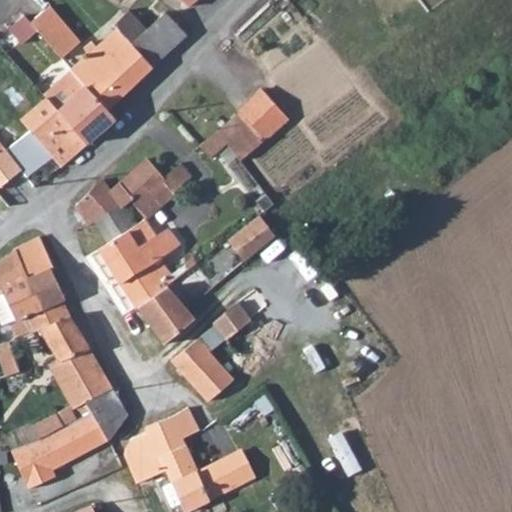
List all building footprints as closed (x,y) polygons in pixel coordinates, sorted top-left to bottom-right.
[(75,37),(43,3),(25,22),(56,56),(75,37)] [(165,14),(130,46),(151,68),(186,36),(165,14)] [(114,60),(103,48),(93,56),(79,68),(91,83),(86,90),(103,112),(108,107),(151,68),(130,46),(114,60)] [(73,76),(45,100),(48,103),(89,149),(120,120),(108,107),(103,112),(86,90),(73,76)] [(244,118),(265,140),(290,120),(265,94),(239,113),(244,118)] [(48,103),(20,126),(65,171),(89,149),(48,103)] [(203,143),(217,157),(228,148),(240,161),(265,140),(244,118),(220,136),(216,132),(203,143)] [(0,156),(0,192),(19,177),(0,156)] [(167,186),(173,193),(192,177),(179,163),(163,177),(147,162),(111,190),(124,205),(129,202),(136,210),(167,186)] [(91,226),(97,222),(120,208),(124,205),(111,190),(103,182),(76,205),(91,226)] [(97,222),(110,241),(133,226),(120,208),(97,222)] [(259,216),(227,239),(243,261),(275,236),(259,216)] [(133,226),(110,241),(100,248),(136,308),(160,290),(158,285),(170,276),(158,259),(176,246),(164,230),(157,236),(143,218),(133,226)] [(52,273),(54,273),(46,257),(38,240),(14,252),(28,284),(52,273)] [(0,294),(4,293),(28,284),(14,252),(7,257),(0,263),(0,294)] [(63,298),(52,273),(28,284),(39,309),(63,298)] [(39,309),(28,284),(4,293),(15,321),(20,319),(39,309)] [(160,290),(136,308),(161,343),(191,316),(166,285),(160,290)] [(212,322),(234,302),(223,290),(200,308),(212,322)] [(71,314),(63,298),(39,309),(20,319),(27,331),(35,346),(50,340),(57,359),(48,362),(77,419),(96,410),(90,399),(110,389),(81,332),(85,329),(77,312),(71,314)] [(249,321),(234,302),(212,322),(225,339),(249,321)] [(272,349),(249,321),(225,339),(247,367),(272,349)] [(192,332),(166,355),(207,401),(231,382),(210,351),(192,332)] [(0,354),(7,374),(22,368),(11,339),(0,343),(0,354)] [(124,419),(110,389),(90,399),(96,410),(110,436),(124,419)] [(110,436),(96,410),(77,419),(36,441),(9,449),(28,489),(53,477),(49,470),(112,439),(110,436)] [(186,411),(170,418),(180,441),(196,434),(186,411)] [(180,441),(170,418),(147,429),(147,432),(129,441),(127,449),(121,451),(136,483),(165,472),(189,462),(180,441)] [(189,462),(165,472),(182,511),(188,511),(257,478),(239,447),(194,471),(189,462)]
